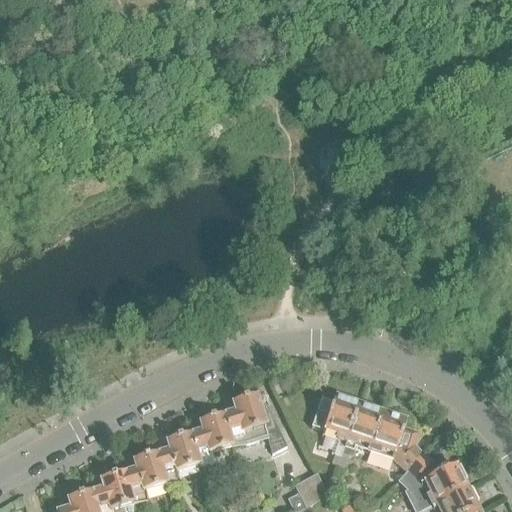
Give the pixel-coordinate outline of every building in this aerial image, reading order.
[(336,468),(357,409),(350,407),(351,403),(337,398),(335,402),(334,402),(333,406),(321,402),(311,431),(337,439),(330,458),(334,459),(331,467),(336,468)] [(287,451),(265,409),(258,411),(255,401),(232,408),(234,416),(233,416),(234,417),(222,420),(220,421),(229,451),(231,450),(246,449),(268,442),(272,458),(287,451)] [(369,455),(382,418),(381,418),(382,413),(368,409),(367,413),(357,409),(336,468),(344,471),(348,461),(351,462),(356,450),(366,454),(369,455)] [(416,438),(403,434),(406,426),(405,426),(406,422),(392,417),(390,421),(382,418),(369,455),(378,458),(379,454),(391,458),(390,462),(394,463),(404,474),(421,456),(413,448),(416,438)] [(229,451),(220,421),(199,427),(201,435),(201,436),(190,439),(186,440),(195,471),(199,470),(212,467),(210,456),(229,451)] [(195,471),(186,440),(166,446),(168,454),(168,455),(157,459),(157,458),(154,459),(162,490),(165,489),(179,487),(178,476),(195,471)] [(466,483),(459,469),(455,471),(454,469),(450,471),(449,470),(434,478),(433,477),(428,479),(423,474),(431,466),(421,456),(404,474),(418,489),(422,487),(428,497),(424,499),(426,503),(417,508),(418,509),(413,511),(422,511),(465,490),(462,485),(466,483)] [(162,490),(154,459),(134,465),(136,473),(135,474),(124,478),(124,477),(121,478),(130,509),(134,508),(146,506),(145,495),(162,490)] [(130,509),(121,478),(101,484),(103,492),(103,493),(103,494),(92,497),(92,496),(89,497),(93,511),(125,511),(130,509)] [(327,501),(316,480),(303,486),(314,508),(327,501)] [(306,511),(314,508),(303,486),(293,491),(297,498),(287,503),(291,511),(306,511)] [(475,511),(473,507),(477,505),(469,488),(465,490),(422,511),(475,511)] [(93,511),(89,497),(69,504),(71,511),(70,511),(93,511)]
